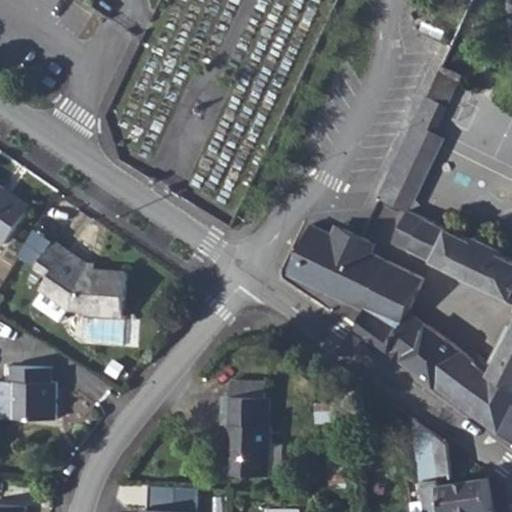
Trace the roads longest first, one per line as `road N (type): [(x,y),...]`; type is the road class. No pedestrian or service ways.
road 1 (residential): [(511,464),(249,277)]
road 2 (residential): [(249,277),(294,208),(329,180),(388,60),(390,0)]
road 3 (residential): [(249,277),(0,105)]
road 4 (residential): [(80,511),(118,441),(249,277)]
